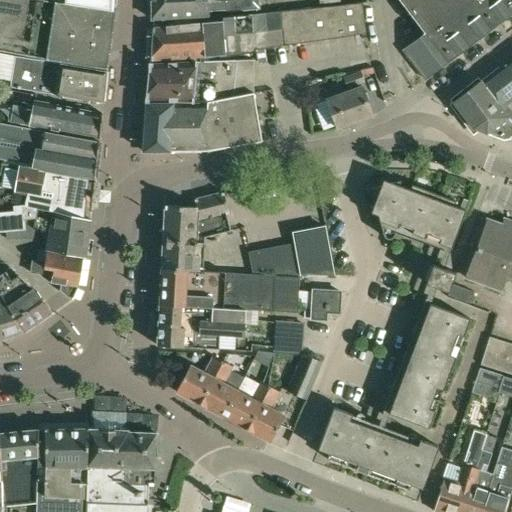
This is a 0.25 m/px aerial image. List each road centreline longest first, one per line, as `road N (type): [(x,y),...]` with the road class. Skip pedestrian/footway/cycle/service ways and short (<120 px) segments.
road 1 (residential): [(288,475),(363,270),(337,147)]
road 2 (residential): [(131,190),(178,172),(337,147)]
road 3 (residential): [(131,190),(116,143),(126,0)]
road 4 (residential): [(98,359),(131,190)]
road 5 (residential): [(376,139),(511,35)]
road 6 (residential): [(223,462),(98,359)]
road 7 (residential): [(511,170),(427,133),(376,139)]
road 8 (unknown): [(416,111),(384,61),(378,0)]
